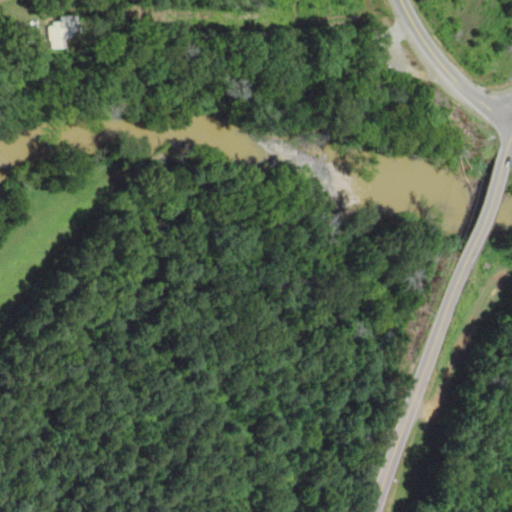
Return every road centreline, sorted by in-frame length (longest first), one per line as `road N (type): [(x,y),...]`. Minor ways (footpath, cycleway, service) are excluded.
road 1 (tertiary): [(372,511),(418,386)]
road 2 (tertiary): [(460,270),(506,146)]
road 3 (tertiary): [(511,119),(463,86),(417,29)]
road 4 (tertiary): [(418,386),(460,270)]
